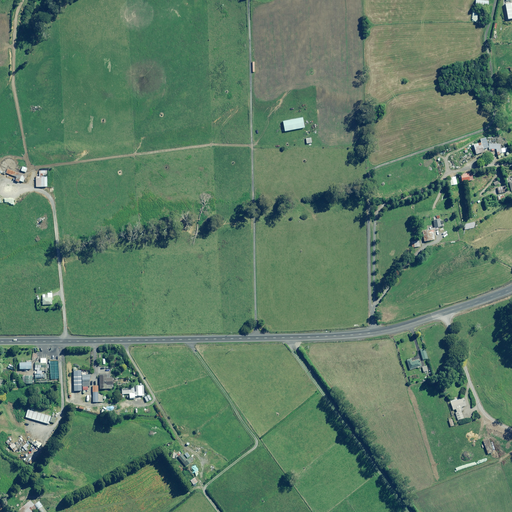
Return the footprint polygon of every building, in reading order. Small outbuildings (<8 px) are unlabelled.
[(305,128),(303,118),(283,122),(285,131),(305,128)] [(489,148),(488,145),(486,138),(480,140),(481,143),(474,145),(476,154),(484,152),(483,149),(489,148)] [(489,149),(492,149),(492,151),(495,151),(495,149),(496,149),(498,155),(500,155),(500,154),(508,152),(507,148),(502,149),(501,149),(501,144),(489,144),(489,149)] [(25,179),(26,176),(23,175),(8,169),(6,173),(17,177),(15,181),(19,182),(20,181),(24,182),(25,179)] [(47,187),(47,171),(39,171),(39,177),(36,177),(36,187),(47,187)] [(473,180),(472,173),(461,174),(462,182),(473,180)] [(441,227),(440,219),(433,221),(435,228),(441,227)] [(434,232),(433,230),(423,232),(424,242),(435,240),(434,232)] [(48,295),(43,295),(43,305),(52,305),(52,298),(48,298),(48,295)] [(46,359),(41,359),(41,363),(35,363),(35,370),(37,370),(37,371),(46,371),(46,359)] [(412,362),(411,359),(407,361),(410,370),(421,366),(419,360),(412,362)] [(61,379),(60,361),(50,362),(51,379),(61,379)] [(82,391),(82,371),(74,371),(74,391),(82,391)] [(113,374),(100,374),(100,389),(113,389),(113,378),(113,374)] [(144,396),(143,385),(135,386),(135,388),(122,389),(122,394),(135,394),(135,396),(144,396)] [(99,402),(103,402),(103,394),(99,394),(98,392),(98,386),(93,386),(93,392),(93,402),(99,402)] [(466,406),(463,398),(450,402),(453,410),(456,409),(457,412),(455,413),(458,420),(464,418),(460,408),(466,406)] [(56,418),(51,417),(28,410),(26,417),(49,424),(50,422),(54,423),(56,418)] [(10,439),(6,442),(15,452),(19,449),(10,439)] [(187,460),(182,454),(178,457),(186,467),(193,461),(190,458),(187,460)] [(37,508),(35,505),(31,500),(23,507),(18,511),(19,511),(32,511),(37,508)] [(37,508),(39,511),(46,511),(47,511),(39,501),(35,505),(37,508)]
